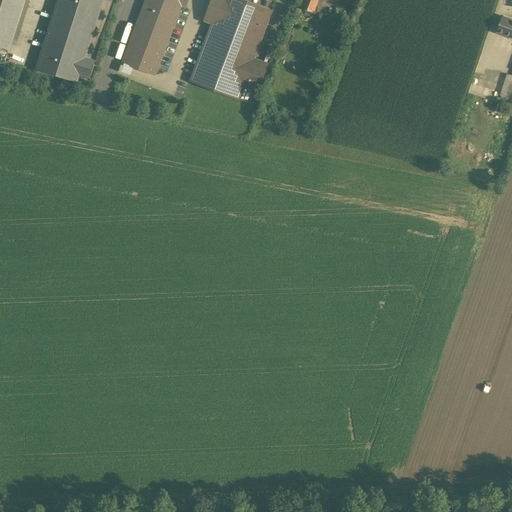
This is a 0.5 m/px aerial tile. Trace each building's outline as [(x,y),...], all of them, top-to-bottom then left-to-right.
[(24,0),(0,0),(0,46),(8,49),(24,0)] [(103,0),(58,0),(36,69),(77,82),(80,75),(84,62),(103,0)] [(146,0),(124,62),(125,63),(134,66),(156,74),(181,5),(183,0),(146,0)] [(221,0),(213,23),(191,81),(239,99),(244,86),(254,59),(272,11),(242,0),(221,0)] [(212,0),(205,20),(213,23),(221,0),(212,0)] [(305,0),(303,9),(312,13),(317,0),(305,0)] [(511,20),(502,17),(496,32),(511,38),(511,20)] [(268,64),(254,59),(244,86),(258,92),(268,64)] [(84,62),(80,75),(89,78),(94,65),(84,62)] [(131,75),(134,66),(125,63),(122,71),(131,75)]
